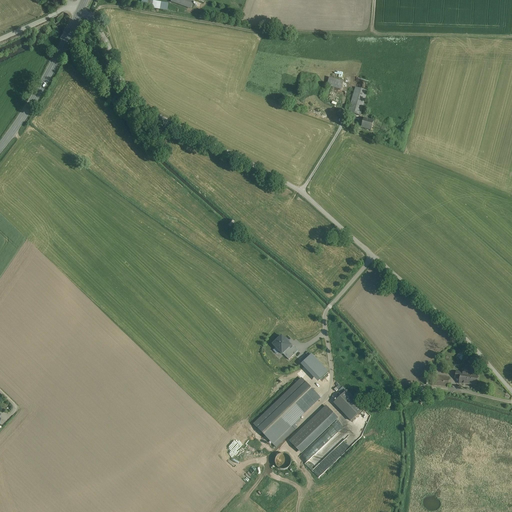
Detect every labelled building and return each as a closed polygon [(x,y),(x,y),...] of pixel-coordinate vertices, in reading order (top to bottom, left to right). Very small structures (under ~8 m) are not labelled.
[(142,0),(141,0),(141,6),(155,8),(167,10),(168,5),(142,0)] [(191,0),(171,0),(171,2),(191,9),(194,1),(191,0)] [(343,82),(329,78),(327,86),(341,90),(343,82)] [(361,115),(367,92),(367,91),(355,88),(348,112),(361,115)] [(340,115),(325,111),(323,118),(338,122),(340,115)] [(364,119),(361,127),(371,130),(374,122),(364,119)] [(282,354),(283,354),(289,360),(294,355),(288,348),(291,346),(288,343),(289,342),(285,338),(284,339),(282,336),(273,345),(282,354)] [(461,360),(465,354),(461,351),(457,357),(461,360)] [(310,355),(303,362),(320,380),(327,372),(310,355)] [(469,374),(456,372),(455,379),(460,379),(459,383),(476,386),(478,376),(474,375),(475,370),(470,369),(469,374)] [(449,378),(434,376),(433,385),(448,387),(449,378)] [(254,424),(273,444),(294,424),(295,425),(301,420),(299,418),(320,398),(301,379),(254,424)] [(364,409),(346,391),(334,403),(351,421),(364,409)] [(326,406),(290,441),(299,451),(335,416),(326,406)] [(335,416),(299,451),(302,454),(338,419),(335,416)] [(291,465),(291,462),(290,459),(289,456),(286,455),(283,454),(280,455),(277,457),(276,459),(275,462),(276,465),(278,468),(280,469),(283,470),(286,469),(289,468),(291,465)]
